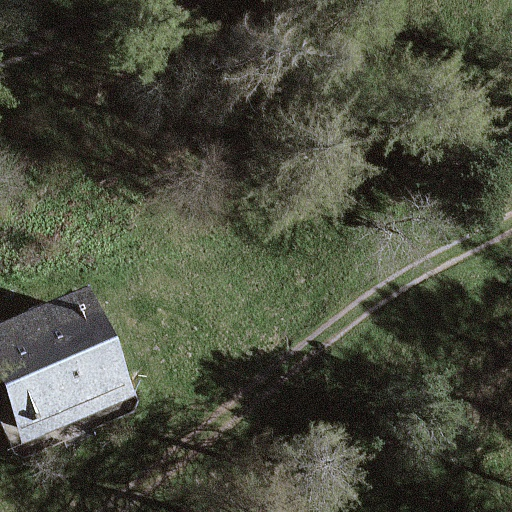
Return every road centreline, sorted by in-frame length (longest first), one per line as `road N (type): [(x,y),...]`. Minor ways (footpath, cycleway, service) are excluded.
road 1 (track): [(107,511),(301,356),(449,253),(511,221)]
road 2 (track): [(145,0),(0,48)]
